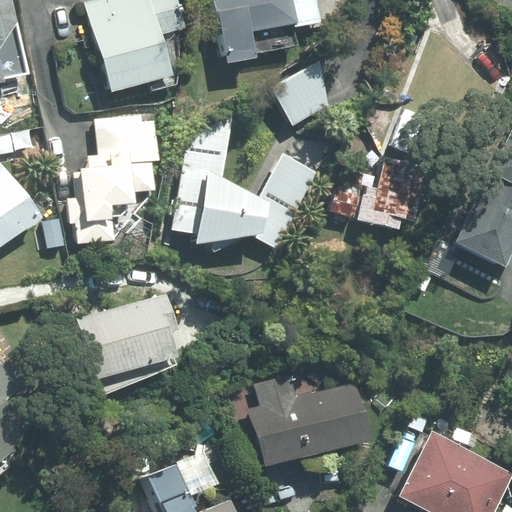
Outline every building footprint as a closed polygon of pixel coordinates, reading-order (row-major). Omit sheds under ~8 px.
[(95,0),(77,5),(98,94),(158,79),(148,37),(175,31),(167,0),(95,0)] [(203,0),(214,65),(242,61),(237,34),(312,22),(308,0),(203,0)] [(311,62),(262,91),(284,127),(320,106),(311,62)] [(406,111),(390,97),(369,122),(385,136),(406,111)] [(511,106),(476,173),(511,192),(511,106)] [(133,118),(87,121),(90,158),(79,158),(80,171),(66,172),(68,200),(59,201),(62,244),(103,242),(101,207),(118,206),(117,193),(144,191),(142,163),(150,162),(147,123),(133,124),(133,118)] [(241,238),(265,250),(306,174),(271,155),(246,204),(211,183),(220,126),(184,119),(165,231),(183,234),(181,246),(241,238)] [(329,189),(323,212),(387,229),(390,220),(402,224),(416,171),(376,160),(366,199),(329,189)] [(0,166),(0,246),(44,218),(0,166)] [(511,228),(511,193),(475,176),(442,245),(492,269),(511,228)] [(166,333),(156,296),(67,320),(84,381),(162,360),(155,336),(166,333)] [(237,411),(251,468),(359,442),(345,386),(287,400),(282,378),(246,387),(252,408),(237,411)] [(482,511),(501,477),(419,433),(384,498),(409,511),(482,511)] [(164,465),(132,479),(146,511),(219,511),(216,502),(193,511),(181,511),(174,493),(198,483),(188,460),(166,470),(164,465)]
